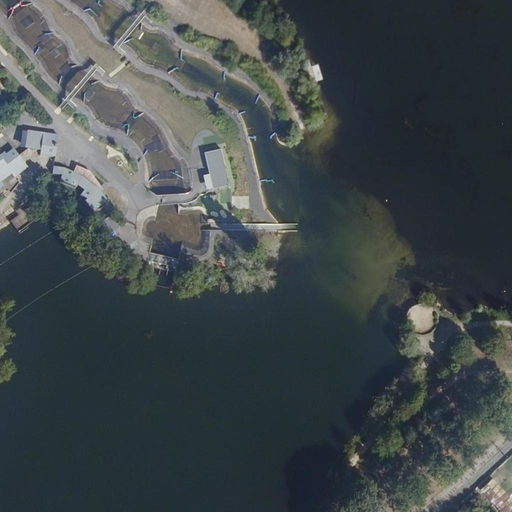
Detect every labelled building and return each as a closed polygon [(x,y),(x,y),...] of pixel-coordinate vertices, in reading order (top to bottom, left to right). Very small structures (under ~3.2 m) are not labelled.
[(27,131),(24,147),(29,148),(41,149),(43,133),(27,131)] [(41,149),(40,155),(55,157),(58,135),(43,133),(41,149)] [(0,186),(3,184),(1,181),(11,173),(14,177),(28,167),(19,155),(13,147),(6,153),(5,150),(0,153),(0,186)] [(221,149),(204,153),(212,189),(229,185),(221,149)] [(65,168),(54,167),(53,175),(62,176),(60,188),(77,188),(81,185),(86,191),(80,196),(86,200),(83,202),(91,213),(107,201),(100,191),(98,188),(83,176),(73,172),(65,168)] [(251,197),(233,196),(232,211),(251,212),(251,197)] [(118,225),(111,215),(99,224),(107,236),(119,227),(118,225)] [(480,491),(499,511),(503,511),(511,504),(511,500),(492,480),(480,491)]
